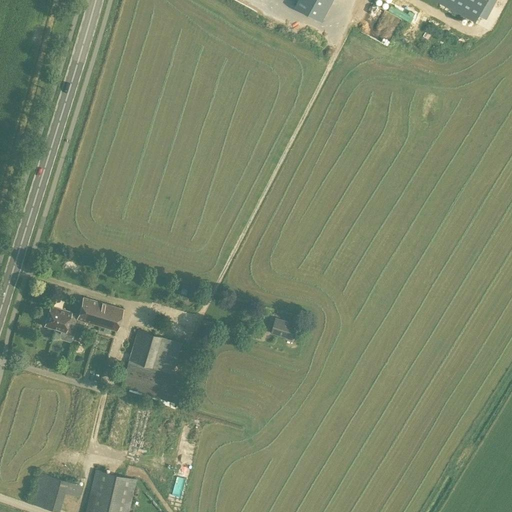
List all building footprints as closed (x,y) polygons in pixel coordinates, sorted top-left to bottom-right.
[(323,22),(332,0),(298,0),(294,8),(323,22)] [(485,0),(438,0),(475,20),(485,0)] [(267,3),(266,5),(271,5),(270,16),(276,17),(276,14),(279,14),(280,4),(267,3)] [(428,52),(435,37),(389,16),(382,31),(428,52)] [(84,321),(97,325),(96,329),(102,331),(103,326),(117,330),(123,308),(82,295),(77,315),(70,313),(71,311),(50,305),(44,325),(65,331),(64,333),(65,334),(73,336),(76,324),(82,326),(84,321)] [(271,333),(291,338),(295,323),(275,317),(271,333)] [(137,328),(127,362),(120,386),(170,401),(178,377),(171,375),(181,342),(137,328)] [(127,511),(135,479),(95,469),(85,511),(127,511)] [(78,496),(81,484),(38,472),(29,504),(58,511),(63,492),(78,496)]
